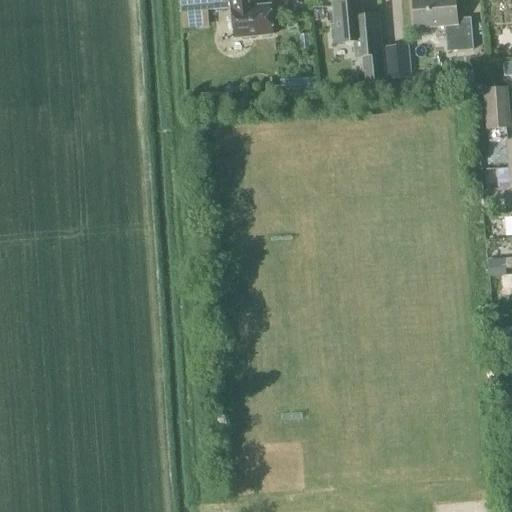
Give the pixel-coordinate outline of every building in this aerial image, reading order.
[(272,35),(270,5),(254,7),(253,0),(179,0),(180,14),(230,9),(233,39),(272,35)] [(472,50),(470,19),(456,20),(453,0),(411,0),(414,30),(444,27),(446,53),(472,50)] [(377,15),(362,17),(360,2),(332,5),(334,27),(330,27),(332,45),(351,43),(353,60),(361,59),(363,82),(383,80),(377,15)] [(410,79),(407,47),(383,49),(386,81),(410,79)] [(472,71),(456,73),(457,85),(473,84),(472,71)] [(510,129),(507,88),(484,90),(487,130),(510,129)] [(511,193),(511,167),(508,168),(510,187),(498,188),(499,199),(511,197),(511,193)] [(511,258),(503,259),(504,270),(511,269),(511,258)] [(511,295),(511,276),(498,278),(500,297),(511,295)] [(511,329),(494,331),(496,351),(511,349),(511,329)]
